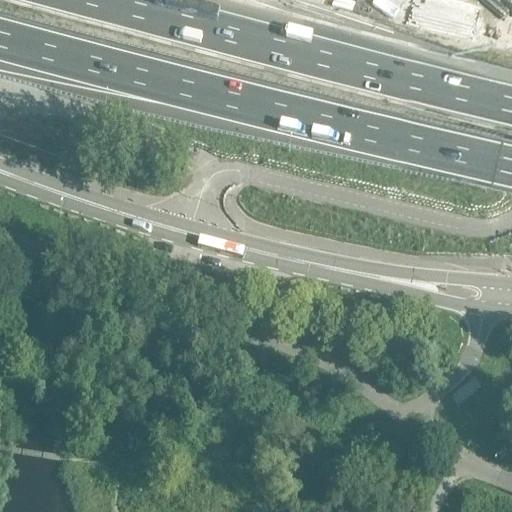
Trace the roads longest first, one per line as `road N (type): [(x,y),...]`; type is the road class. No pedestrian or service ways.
road 1 (motorway): [(0,35),(511,163)]
road 2 (motorway): [(511,93),(115,0)]
road 3 (tertiary): [(380,278),(122,214),(0,168)]
road 4 (unclassified): [(407,416),(447,386),(493,309)]
road 5 (unclassified): [(407,416),(459,462),(511,485)]
road 6 (tertiary): [(502,284),(380,278)]
